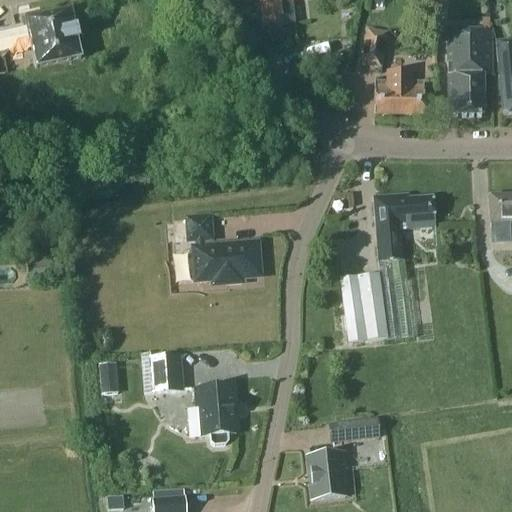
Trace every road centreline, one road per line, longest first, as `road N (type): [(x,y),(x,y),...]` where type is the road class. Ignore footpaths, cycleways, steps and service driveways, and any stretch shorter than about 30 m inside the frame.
road 1 (unclassified): [(257,511),(287,368),(293,270),(344,138)]
road 2 (tertiary): [(344,138),(310,119),(200,0)]
road 3 (tertiary): [(511,147),(372,146),(344,138)]
